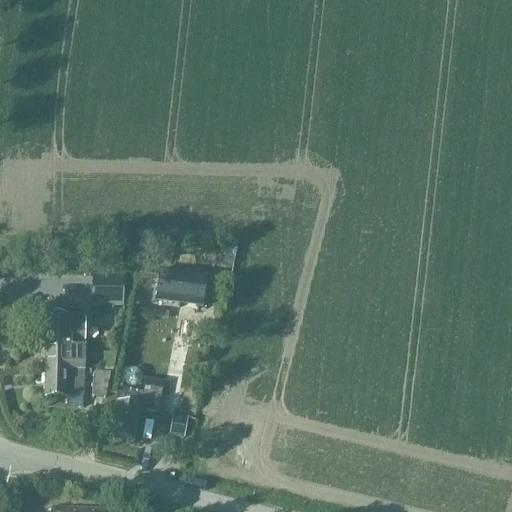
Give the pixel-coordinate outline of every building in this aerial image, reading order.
[(95,257),(95,243),(64,243),(64,257),(95,257)] [(158,274),(155,303),(201,309),(204,279),(158,274)] [(92,279),(92,293),(108,293),(107,307),(123,308),(124,280),(92,279)] [(80,317),(41,317),(42,344),(80,344),(80,317)] [(81,371),(80,344),(42,344),(42,371),(81,371)] [(112,372),(116,355),(103,355),(102,373),(112,372)] [(81,397),(81,371),(42,371),(42,398),(81,397)] [(93,374),(92,385),(92,399),(104,400),(109,374),(93,374)] [(143,381),(142,385),(140,395),(118,391),(108,439),(134,444),(140,412),(155,415),(161,385),(143,381)] [(172,416),(169,436),(183,439),(186,418),(172,416)] [(476,511),(480,511),(506,511),(508,509),(479,501),(476,511)]
